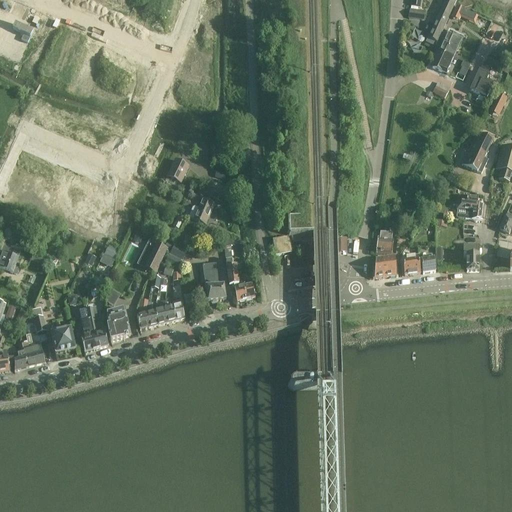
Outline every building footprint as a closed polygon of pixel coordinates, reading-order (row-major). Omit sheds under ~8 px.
[(453,0),(446,0),(440,14),(449,18),(457,2),(453,0)] [(425,13),(410,10),(409,19),(423,22),(425,13)] [(449,18),(440,14),(433,26),(429,24),(425,33),(430,35),(426,43),(434,47),(449,18)] [(447,36),(440,52),(453,58),(461,42),(463,37),(449,31),(447,36)] [(440,52),(432,69),(446,75),(453,58),(440,52)] [(505,65),(489,57),(485,64),(501,72),(505,65)] [(488,77),(479,73),(470,92),(486,100),(492,87),(485,84),(488,77)] [(449,90),(438,84),(432,94),(444,100),(449,90)] [(498,96),(489,113),(499,118),(507,101),(498,96)] [(492,141),(477,134),(462,166),(477,173),(481,175),(486,165),(485,164),(487,160),(484,159),(492,141)] [(511,150),(501,147),(495,171),(501,172),(499,181),(509,184),(511,175),(511,174),(511,150)] [(181,185),(189,168),(175,161),(166,178),(181,185)] [(459,197),(456,219),(472,221),(473,221),(473,222),(475,223),(477,223),(481,223),(481,222),(482,222),(483,206),(477,205),(478,199),(459,197)] [(214,206),(201,200),(198,209),(194,207),(193,208),(189,217),(190,219),(194,220),(193,221),(205,227),(214,206)] [(511,227),(511,217),(507,215),(503,224),(500,232),(509,235),(511,227)] [(209,227),(207,233),(217,237),(219,231),(209,227)] [(392,236),(380,235),(379,243),(377,242),(375,254),(391,256),(393,245),(391,244),(392,236)] [(294,254),(291,238),(275,242),(278,257),(294,254)] [(346,238),(344,238),(344,239),(335,239),(335,238),(331,238),(331,240),(330,240),(330,246),(334,246),(334,252),(346,252),(346,239),(346,238)] [(167,251),(157,246),(145,270),(156,275),(167,251)] [(479,246),(463,246),(463,260),(466,260),(466,273),(479,273),(479,246)] [(18,259),(0,253),(0,254),(0,270),(12,275),(15,269),(18,259)] [(169,256),(164,265),(178,272),(182,263),(169,256)] [(432,262),(432,258),(422,260),(422,263),(421,264),(423,276),(435,274),(433,262),(432,262)] [(384,274),(384,280),(396,279),(395,260),(385,261),(386,274),(384,274)] [(420,276),(418,260),(402,262),(404,278),(420,276)] [(373,280),(384,280),(384,274),(386,274),(385,261),(376,262),(375,274),(373,274),(373,280)] [(228,286),(239,285),(236,268),(232,269),(232,262),(225,263),(226,269),(228,286)] [(217,264),(202,266),(208,304),(211,304),(211,305),(212,306),(214,305),(217,305),(218,304),(218,303),(226,302),(223,287),(221,287),(217,264)] [(173,272),(165,269),(163,275),(171,278),(173,272)] [(153,278),(151,289),(159,291),(161,280),(153,278)] [(317,282),(316,278),(306,280),(307,284),(308,287),(318,285),(317,282)] [(252,288),(243,289),(246,302),(255,300),(252,288)] [(246,302),(243,289),(234,291),(237,304),(246,302)] [(181,308),(172,310),(176,323),(184,321),(181,308)] [(166,326),(176,323),(172,310),(163,313),(166,326)] [(96,311),(87,313),(93,339),(96,352),(108,349),(104,336),(100,337),(96,311)] [(28,316),(20,312),(16,322),(24,326),(28,316)] [(93,339),(87,313),(79,315),(85,341),(81,342),(85,355),(96,352),(93,339)] [(163,313),(154,315),(158,328),(166,326),(163,313)] [(154,315),(146,317),(149,330),(158,328),(154,315)] [(130,338),(125,317),(107,322),(108,330),(111,344),(124,341),(123,340),(130,338)] [(149,330),(146,317),(136,319),(140,332),(149,330)] [(47,334),(43,320),(34,322),(38,336),(47,334)] [(64,334),(63,330),(60,331),(60,334),(51,336),(55,357),(76,352),(71,332),(64,334)] [(31,358),(25,360),(27,370),(45,366),(39,344),(28,346),(31,358)] [(19,361),(14,363),(14,373),(27,370),(25,360),(31,358),(28,346),(22,347),(22,348),(20,349),(21,353),(17,354),(19,361)] [(0,375),(9,374),(13,361),(8,361),(7,356),(6,356),(3,356),(3,357),(3,361),(0,361),(0,375)] [(294,385),(296,386),(337,384),(339,383),(340,382),(340,380),(340,378),(338,376),(336,375),(335,375),(296,376),(294,377),(292,378),(291,381),(292,382),(293,384),(294,385)]
